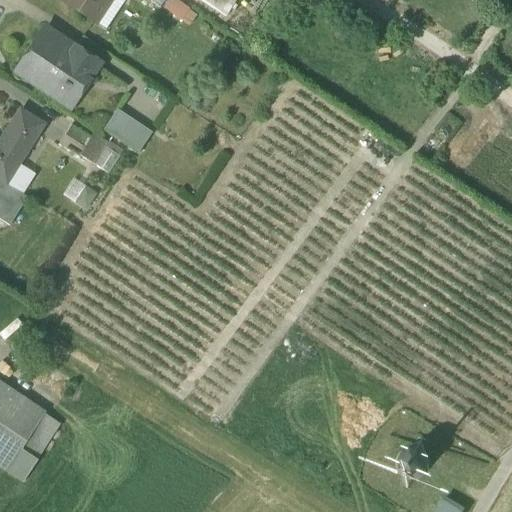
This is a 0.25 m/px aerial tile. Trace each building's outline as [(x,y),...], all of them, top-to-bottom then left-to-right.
[(115,0),(71,0),(68,5),(98,25),(115,0)] [(202,0),(230,18),(241,0),(202,0)] [(45,36),(19,75),(62,104),(80,76),(91,84),(103,66),(78,49),(74,55),(45,36)] [(1,146),(0,144),(0,181),(7,186),(46,126),(23,112),(1,146)] [(153,135),(120,113),(106,133),(139,156),(153,135)] [(91,138),(71,125),(64,135),(84,148),(91,138)] [(84,148),(64,135),(58,145),(78,158),(84,148)] [(7,186),(0,181),(0,220),(11,228),(29,200),(7,186)] [(45,413),(0,383),(0,425),(25,443),(44,414),(45,413)] [(25,443),(21,450),(37,461),(60,425),(44,414),(25,443)] [(25,443),(0,425),(0,468),(6,473),(21,450),(25,443)] [(430,471),(431,464),(430,457),(426,451),(420,447),(413,446),(406,447),(400,451),(396,457),(394,464),(396,471),(400,477),(406,481),(413,483),(420,481),(426,477),(430,471)] [(21,450),(6,473),(22,483),(37,461),(21,450)] [(456,511),(441,503),(435,511),(434,511),(431,510),(429,511),(426,510),(424,511),(456,511)]
